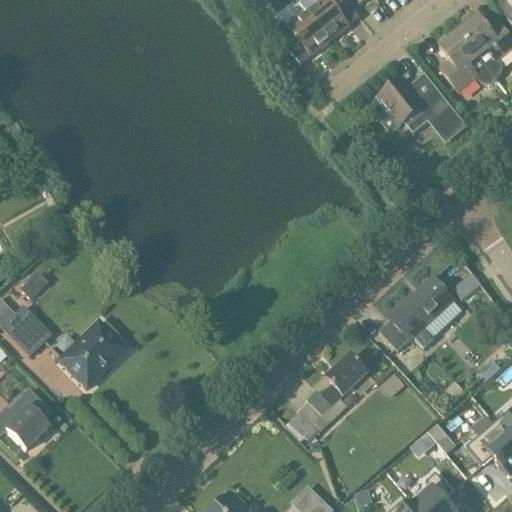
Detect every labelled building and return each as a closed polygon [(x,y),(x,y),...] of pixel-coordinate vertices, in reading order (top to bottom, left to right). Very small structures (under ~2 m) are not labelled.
[(260,0),(248,0),(246,2),(251,10),(262,2),(260,0)] [(324,0),(306,15),(330,44),(350,29),(337,13),(347,5),(343,0),(324,0)] [(511,0),(503,0),(504,0),(511,10),(511,14),(504,20),(511,29),(511,0)] [(330,44),(306,15),(287,30),(283,25),(273,34),(288,52),(298,44),(311,60),(330,44)] [(478,21),(459,36),(496,83),(499,80),(501,77),(502,70),(501,66),(498,64),(511,52),(511,43),(498,27),(489,35),(478,21)] [(496,83),(459,36),(440,52),(450,65),(440,73),(458,96),(477,81),(479,84),(482,86),(485,87),(489,87),(492,85),(495,83),(496,83)] [(377,102),(390,118),(394,114),(413,137),(433,121),(451,143),(462,134),(420,81),(410,89),(403,80),(377,102)] [(28,303),(46,284),(35,274),(17,293),(28,303)] [(380,335),(398,354),(410,343),(411,344),(415,340),(424,350),(441,334),(432,324),(455,303),(434,280),(390,321),(392,324),(380,335)] [(50,340),(22,311),(1,332),(29,360),(50,340)] [(86,392),(86,391),(101,377),(100,376),(107,368),(109,370),(123,355),(124,355),(125,354),(124,353),(123,353),(115,345),(119,341),(105,327),(101,331),(98,328),(99,327),(97,326),(96,327),(97,328),(60,364),(59,364),(58,365),(59,366),(84,391),(84,392),(85,393),(86,392)] [(318,394),(308,403),(328,424),(346,407),(340,401),(343,398),(344,399),(369,376),(352,358),(327,381),(334,388),(323,399),(318,394)] [(5,434),(25,454),(46,432),(26,412),(25,413),(17,405),(7,415),(15,423),(5,434)] [(300,416),(290,426),(306,441),(316,431),(300,416)] [(511,424),(501,434),(511,447),(511,424)] [(428,436),(437,447),(446,439),(437,429),(428,436)] [(483,450),(482,451),(492,462),(511,485),(511,484),(511,447),(501,434),(483,450)] [(437,447),(428,436),(422,441),(431,452),(437,447)] [(476,442),(466,451),(482,470),(492,462),(482,451),(483,450),(476,442)] [(436,477),(425,486),(432,493),(433,492),(443,504),(452,496),(436,477)] [(330,511),(307,489),(290,506),(296,511),(330,511)] [(432,493),(414,508),(416,511),(449,511),(443,504),(433,492),(432,493)] [(368,494),(356,498),(355,499),(359,511),(372,507),(368,494)] [(216,511),(248,511),(232,496),(229,499),(227,497),(218,506),(220,509),(216,511)]
